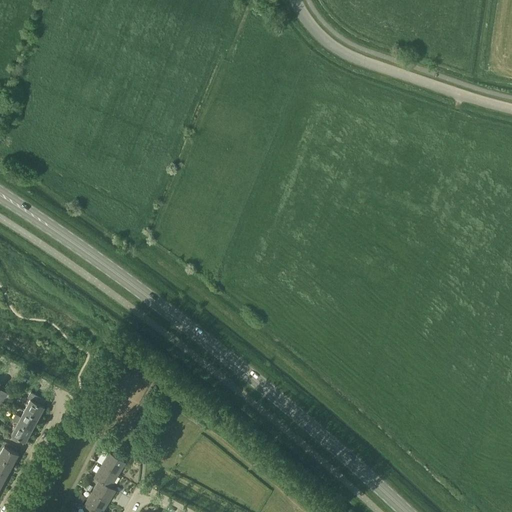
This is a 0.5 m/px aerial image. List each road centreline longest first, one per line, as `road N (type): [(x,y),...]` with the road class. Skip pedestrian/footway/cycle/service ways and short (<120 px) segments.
road 1 (primary): [(404,511),(253,379),(54,230)]
road 2 (unclassified): [(511,108),(356,58),(319,34),(295,0)]
road 3 (residential): [(2,511),(65,396),(0,362)]
